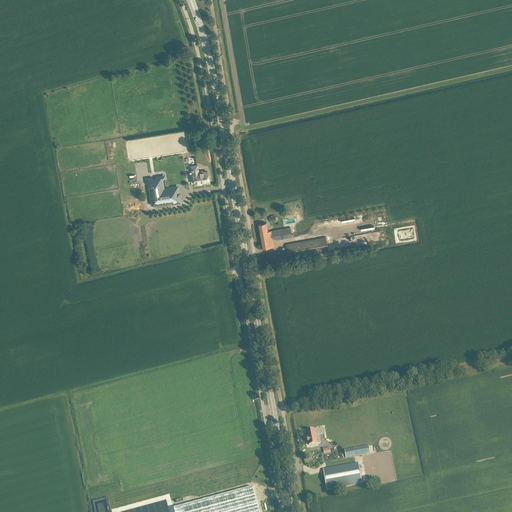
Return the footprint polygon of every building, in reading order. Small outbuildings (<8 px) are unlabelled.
[(200,183),(200,182),(209,180),(207,171),(198,173),(197,165),(191,166),(192,172),(190,172),(192,183),(194,182),(194,184),(200,183)] [(161,178),(148,180),(152,205),(175,201),(173,188),(163,190),(162,189),(161,178)] [(258,224),(260,233),(268,232),(268,231),(266,222),(258,224)] [(260,233),(262,248),(274,246),(273,241),(293,238),(291,227),(268,231),(268,232),(260,233)] [(326,237),(286,244),(287,250),(289,258),(329,251),(326,237)] [(279,252),(267,254),(268,262),(281,259),(279,252)] [(315,429),(306,430),(308,438),(307,438),(308,442),(309,445),(317,444),(321,443),(319,428),(315,429)] [(345,450),(346,459),(370,454),(368,446),(345,450)] [(323,469),(327,490),(362,484),(359,463),(323,469)] [(259,511),(253,487),(174,508),(175,511),(259,511)]
